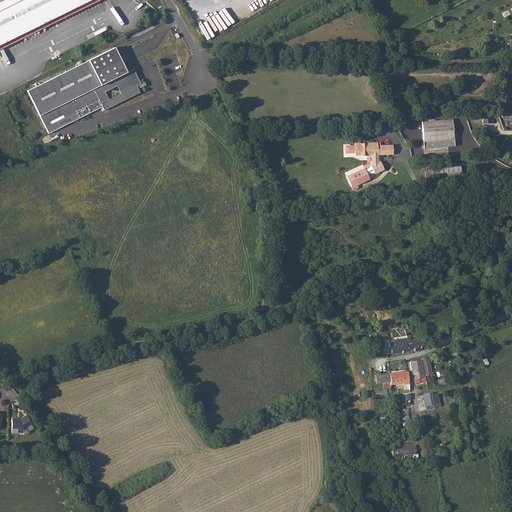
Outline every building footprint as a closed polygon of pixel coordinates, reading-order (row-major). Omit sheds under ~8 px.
[(2,0),(0,1),(0,43),(88,0),(2,0)] [(511,13),(511,8),(508,10),(508,11),(502,14),(504,18),(510,15),(511,13)] [(113,48),(26,91),(47,133),(100,107),(102,111),(138,93),(135,86),(139,84),(132,69),(125,72),(113,48)] [(511,82),(509,82),(510,72),(505,72),(503,90),(510,91),(511,87),(511,82)] [(484,123),(492,123),(492,114),(484,114),(484,123)] [(452,120),(422,122),(424,148),(454,146),(452,120)] [(357,146),(352,146),(352,153),(357,153),(357,155),(362,155),(362,156),(369,155),(369,154),(374,154),(374,164),(372,165),(373,166),(366,169),(366,168),(348,176),(353,186),(371,178),(369,174),(375,172),(376,173),(385,168),(382,160),(379,161),(379,154),(395,154),(394,145),(382,145),(382,143),(367,143),(367,144),(363,144),(363,143),(356,143),(357,146)] [(431,182),(453,180),(461,179),(460,166),(430,169),(431,182)] [(408,343),(407,337),(389,340),(390,346),(395,346),(396,353),(408,351),(407,343),(408,343)] [(410,337),(407,337),(408,343),(407,343),(408,351),(418,350),(418,348),(424,347),(422,337),(416,338),(417,341),(412,342),(411,339),(410,337)] [(429,357),(422,359),(425,376),(432,374),(429,357)] [(422,359),(414,361),(418,378),(425,376),(422,359)] [(414,361),(410,362),(413,380),(415,379),(419,378),(418,378),(414,361)] [(408,371),(396,372),(397,384),(403,383),(403,384),(409,384),(409,381),(408,371)] [(389,373),(375,374),(376,383),(383,383),(390,382),(389,373)] [(0,388),(0,398),(16,399),(16,389),(0,388)] [(387,389),(376,390),(377,397),(388,397),(387,389)] [(432,392),(422,394),(425,406),(435,404),(432,392)] [(17,431),(23,430),(28,428),(29,430),(33,429),(27,415),(21,418),(21,419),(17,419),(17,418),(11,418),(12,433),(17,433),(17,431)] [(417,445),(396,446),(396,455),(402,455),(402,457),(417,457),(417,445)]
